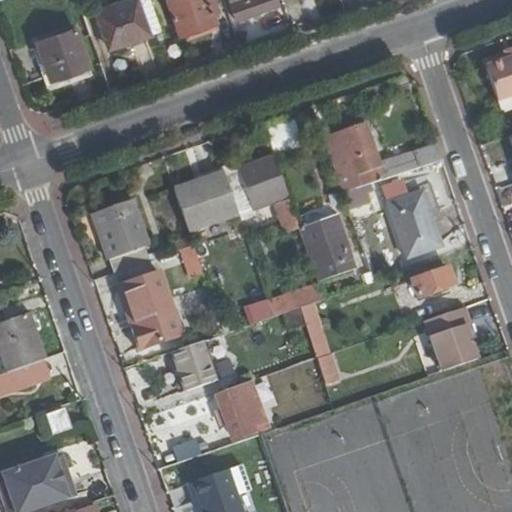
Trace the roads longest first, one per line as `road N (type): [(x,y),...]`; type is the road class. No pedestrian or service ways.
road 1 (tertiary): [(417,26),(25,163)]
road 2 (residential): [(146,511),(25,163)]
road 3 (residential): [(511,294),(417,26)]
